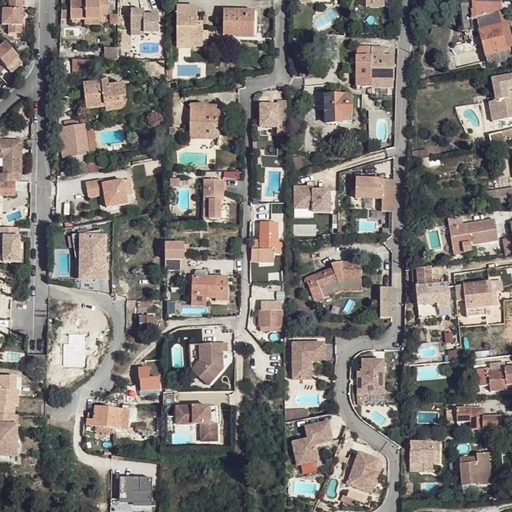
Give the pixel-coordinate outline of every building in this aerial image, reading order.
[(71,1),(71,20),(86,20),(100,20),(100,15),(108,15),(107,0),(99,0),(71,1)] [(476,19),(488,63),(509,58),(496,13),(502,11),(500,2),(460,3),(462,23),(472,20),(476,19)] [(177,7),(177,47),(193,47),(193,41),(203,41),(203,26),(197,26),(198,7),(177,7)] [(131,10),(131,30),(144,30),(144,33),(159,33),(159,15),(144,15),(144,10),(131,10)] [(496,13),(509,58),(511,56),(511,38),(504,10),(502,11),(496,13)] [(23,11),(9,11),(3,11),(3,27),(9,27),(9,35),(23,35),(23,11)] [(223,11),(223,36),(234,36),(234,33),(254,33),(254,22),(255,11),(223,11)] [(110,15),(110,25),(118,25),(118,15),(110,15)] [(462,23),(463,32),(474,31),(472,20),(462,23)] [(18,59),(5,43),(0,48),(0,61),(7,69),(18,59)] [(362,87),(362,88),(393,88),(393,80),(394,81),(394,57),(394,56),(384,56),(384,47),(356,47),(356,56),(356,65),(356,87),(362,87)] [(104,49),(104,59),(118,60),(118,49),(104,49)] [(74,60),(74,73),(96,73),(96,60),(74,60)] [(156,63),(156,78),(164,78),(164,63),(156,63)] [(489,103),(493,122),(511,118),(511,75),(492,80),(495,94),(491,95),(493,102),(489,103)] [(83,85),(86,110),(105,107),(104,105),(120,103),(120,98),(126,97),(125,84),(109,86),(108,81),(83,85)] [(326,110),(326,123),(341,123),(341,122),(341,115),(351,115),(351,96),(328,97),(329,109),(326,110)] [(105,107),(105,112),(129,109),(127,97),(126,97),(120,98),(120,103),(104,105),(105,107)] [(286,145),(286,101),(278,101),(278,105),(261,105),(260,127),(278,128),(277,145),(282,145),(286,145)] [(198,123),(197,139),(219,139),(220,123),(220,107),(211,107),(205,105),(202,104),(199,105),(194,105),(190,106),(190,123),(198,123)] [(85,125),(84,119),(64,122),(65,128),(62,128),(67,159),(90,155),(85,125)] [(189,139),(197,139),(198,123),(190,123),(189,139)] [(511,129),(489,136),(491,145),(505,142),(505,141),(511,139),(511,129)] [(16,183),(19,183),(19,176),(22,175),(22,142),(0,140),(0,154),(4,155),(4,159),(4,175),(2,175),(2,183),(16,183)] [(419,151),(420,160),(428,158),(427,150),(419,151)] [(290,158),(291,174),(302,174),(301,158),(294,158),(294,153),(289,153),(289,158),(290,158)] [(420,160),(422,167),(430,165),(428,158),(420,160)] [(88,168),(89,174),(101,172),(99,161),(87,163),(88,168)] [(75,170),(76,177),(89,174),(88,168),(75,170)] [(356,179),(356,199),(382,200),(382,204),(393,204),(394,180),(356,179)] [(104,181),(87,184),(90,199),(106,196),(108,208),(128,204),(127,196),(125,182),(112,184),(104,186),(104,181)] [(209,210),(209,220),(221,220),(221,202),(221,194),(224,194),(224,181),(204,181),(204,201),(209,201),(209,210)] [(16,197),(16,183),(2,183),(0,183),(0,190),(0,214),(1,214),(1,196),(16,197)] [(511,187),(500,190),(503,206),(511,203),(511,187)] [(313,188),(295,188),(295,209),(313,210),(313,213),(330,213),(330,191),(313,191),(313,188)] [(393,204),(382,204),(382,212),(390,212),(389,219),(393,219),(393,204)] [(313,210),(295,209),(294,218),(313,218),(313,213),(313,210)] [(449,228),(454,255),(473,251),(472,246),(498,241),(494,220),(463,225),(462,218),(448,221),(449,228)] [(393,219),(389,219),(389,229),(382,229),(382,234),(393,234),(393,219)] [(511,251),(511,220),(510,220),(511,230),(511,235),(503,237),(506,252),(511,251)] [(252,250),(251,262),(259,263),(274,263),(274,254),(282,254),(282,244),(278,244),(278,224),(260,223),(260,241),(252,240),(252,250)] [(18,229),(1,229),(0,238),(4,238),(4,262),(21,263),(21,238),(18,237),(18,229)] [(105,238),(81,238),(81,280),(105,280),(105,238)] [(165,253),(165,272),(180,272),(180,260),(185,260),(185,253),(185,247),(185,245),(165,245),(165,253)] [(306,279),(314,301),(323,298),(319,289),(338,282),(344,281),(361,281),(361,263),(343,263),(333,265),(333,268),(306,279)] [(416,287),(418,307),(437,305),(438,310),(450,309),(448,284),(433,285),(431,268),(417,270),(418,286),(416,287)] [(265,273),(265,284),(283,283),(282,272),(265,273)] [(193,277),(192,306),(205,306),(205,298),(216,298),(215,301),(227,301),(228,278),(193,277)] [(502,280),(491,282),(493,306),(497,306),(497,292),(503,291),(502,280)] [(319,289),(323,298),(342,290),(361,290),(361,281),(344,281),(338,282),(319,289)] [(491,282),(464,285),(466,302),(462,302),(463,310),(466,309),(467,317),(486,315),(485,307),(493,306),(491,282)] [(391,318),(392,288),(380,287),(379,318),(391,318)] [(260,327),(260,331),(271,331),(282,331),(282,327),(281,327),(281,313),(282,313),(282,307),(281,307),(281,303),(263,303),(263,311),(259,311),(259,327),(260,327)] [(155,318),(155,315),(152,315),(152,316),(148,315),(148,318),(140,318),(141,330),(139,329),(139,333),(148,333),(148,332),(155,332),(155,326),(155,319),(155,318)] [(224,343),(197,345),(198,360),(189,371),(205,386),(220,368),(220,352),(225,352),(224,343)] [(324,362),(324,343),(293,344),(293,379),(311,380),(311,362),(324,362)] [(383,360),(362,360),(362,366),(362,372),(358,372),(358,393),(383,393),(383,360)] [(76,367),(76,364),(64,364),(64,363),(50,363),(50,372),(49,372),(50,386),(50,391),(57,391),(57,392),(61,392),(61,391),(63,391),(63,379),(75,379),(75,372),(75,367),(76,367)] [(435,377),(434,365),(418,367),(419,378),(435,377)] [(477,371),(479,387),(490,386),(490,392),(507,390),(506,385),(511,385),(511,367),(505,369),(505,371),(501,371),(491,372),(491,369),(477,371)] [(139,369),(141,391),(160,390),(159,379),(150,379),(149,369),(139,369)] [(17,391),(17,377),(0,376),(0,415),(15,415),(15,406),(19,406),(19,391),(17,391)] [(464,382),(464,392),(472,392),(472,381),(464,382)] [(88,413),(86,426),(96,427),(95,432),(113,434),(113,429),(121,430),(128,431),(128,430),(129,425),(130,419),(134,420),(135,407),(129,407),(124,406),(123,411),(95,407),(94,414),(88,413)] [(210,408),(211,424),(218,424),(218,408),(210,408)] [(308,418),(308,408),(285,410),(286,419),(308,418)] [(470,409),(471,418),(482,417),(482,408),(470,409)] [(208,409),(174,409),(175,418),(182,418),(182,426),(198,426),(199,443),(215,443),(215,425),(208,426),(208,409)] [(456,410),(457,422),(471,421),(472,430),(483,429),(502,427),(502,416),(482,417),(471,418),(470,409),(456,410)] [(15,415),(0,415),(0,455),(17,456),(19,416),(15,415)] [(329,423),(305,428),(308,440),(293,443),(298,466),(318,461),(314,444),(333,441),(329,423)] [(136,425),(135,430),(138,431),(138,433),(142,434),(142,431),(143,431),(144,425),(136,425)] [(410,443),(409,471),(433,472),(433,463),(439,463),(440,444),(410,443)] [(379,460),(359,452),(348,483),(372,492),(379,473),(374,471),(379,460)] [(460,459),(462,486),(479,484),(480,486),(491,484),(488,453),(477,455),(477,457),(460,459)] [(151,511),(152,480),(117,480),(116,511),(151,511)]
